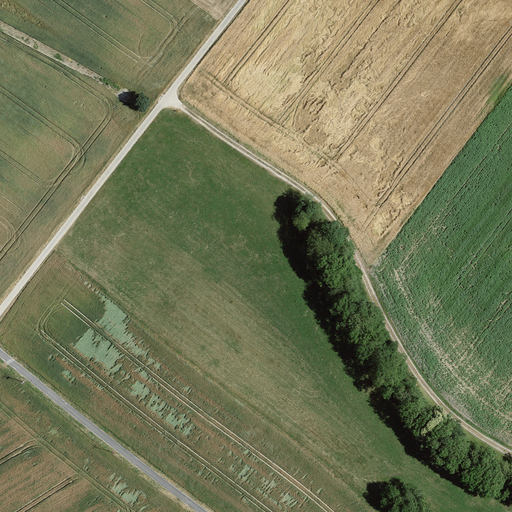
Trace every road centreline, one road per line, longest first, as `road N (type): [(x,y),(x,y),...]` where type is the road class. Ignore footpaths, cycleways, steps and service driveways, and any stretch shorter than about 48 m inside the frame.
road 1 (track): [(172,92),(314,195),(342,229),(411,377),(470,429),(511,453)]
road 2 (track): [(172,92),(0,313)]
road 3 (residential): [(203,511),(0,351)]
